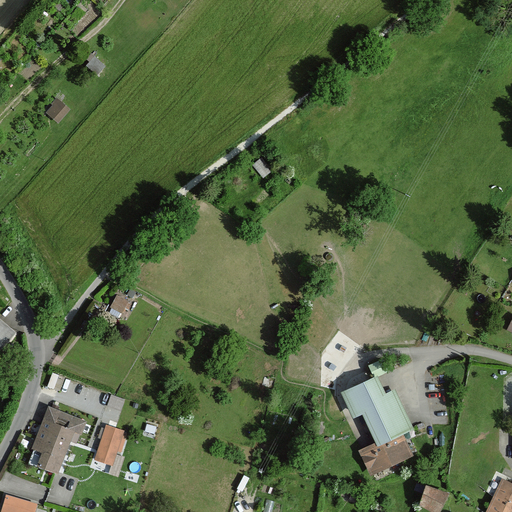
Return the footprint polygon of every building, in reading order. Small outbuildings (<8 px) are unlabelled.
[(65,7),(60,2),(55,7),(60,12),(65,7)] [(85,14),(79,8),(72,16),(78,22),(85,14)] [(104,65),(94,56),(87,65),(97,73),(104,65)] [(69,109),(57,98),(53,103),(54,105),(47,112),(57,121),(69,109)] [(260,159),(253,165),(263,177),(270,171),(260,159)] [(129,302),(119,297),(113,308),(123,313),(129,302)] [(0,351),(16,332),(0,318),(0,351)] [(389,356),(373,363),(379,376),(394,369),(389,356)] [(367,413),(381,445),(403,434),(413,430),(396,394),(386,398),(377,380),(372,383),(346,395),(357,418),(367,413)] [(29,464),(56,474),(57,472),(70,438),(77,441),(85,420),(51,408),(29,464)] [(125,431),(107,425),(95,460),(113,466),(125,431)] [(366,451),(363,453),(374,476),(414,457),(403,434),(381,445),(366,451)] [(511,511),(511,483),(505,480),(490,511),(511,511)] [(437,511),(442,511),(450,494),(445,493),(428,486),(422,503),(437,511)] [(36,511),(38,506),(7,497),(2,511),(36,511)]
